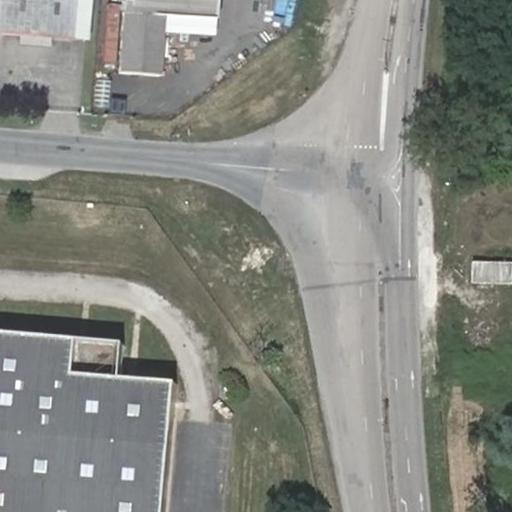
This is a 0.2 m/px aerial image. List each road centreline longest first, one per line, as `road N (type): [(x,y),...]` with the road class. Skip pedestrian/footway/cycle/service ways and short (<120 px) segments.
road 1 (residential): [(0,147),(382,178)]
road 2 (residential): [(415,511),(382,178)]
road 3 (track): [(0,285),(116,293),(151,305),(178,326),(196,360),(209,436)]
road 4 (residential): [(382,178),(402,0)]
